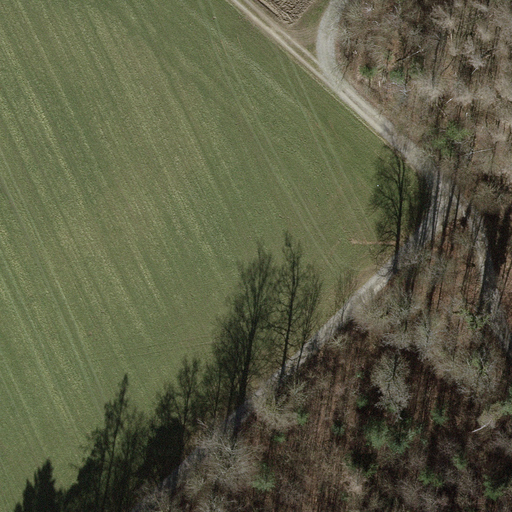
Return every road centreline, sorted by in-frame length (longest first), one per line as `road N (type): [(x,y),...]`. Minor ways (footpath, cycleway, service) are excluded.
road 1 (track): [(339,0),(323,76),(457,190),(435,224),(141,511)]
road 2 (track): [(511,343),(490,295),(478,220),(457,190)]
